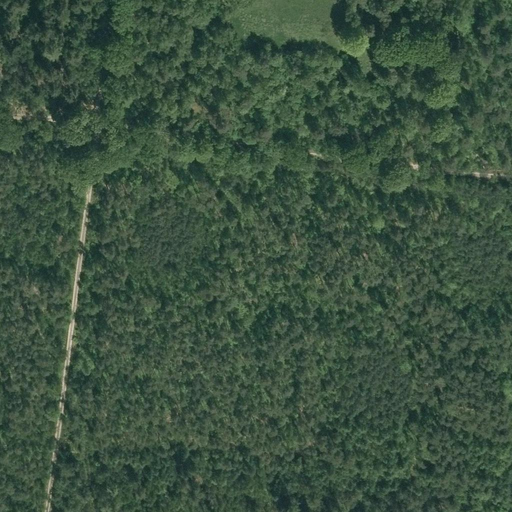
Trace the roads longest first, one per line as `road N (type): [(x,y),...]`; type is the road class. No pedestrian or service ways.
road 1 (track): [(511,180),(88,121)]
road 2 (track): [(41,511),(88,121)]
road 3 (track): [(335,18),(373,88),(385,164)]
road 4 (track): [(88,121),(104,0)]
